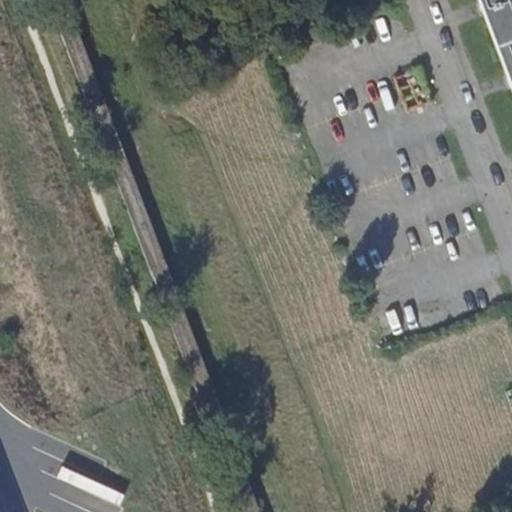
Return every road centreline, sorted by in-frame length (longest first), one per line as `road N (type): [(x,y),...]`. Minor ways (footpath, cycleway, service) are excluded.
road 1 (residential): [(414,4),(511,267)]
road 2 (unknown): [(428,42),(285,95)]
road 3 (unknown): [(510,261),(365,303)]
road 4 (unknown): [(455,116),(314,167)]
road 5 (unknown): [(478,177),(338,229)]
